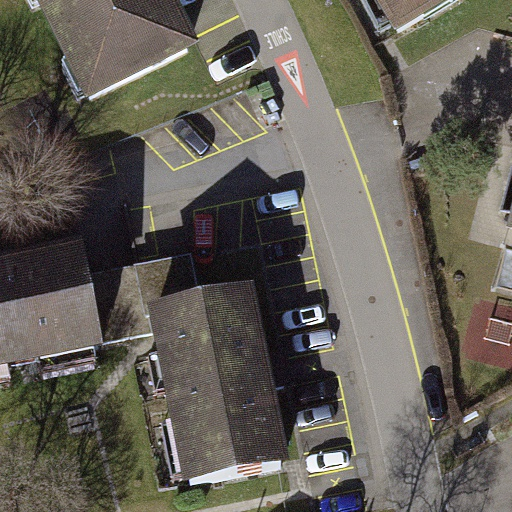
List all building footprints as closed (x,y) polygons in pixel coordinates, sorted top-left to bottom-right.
[(191,80),(153,0),(11,0),(75,134),(191,80)] [(455,0),(366,0),(390,39),(455,0)] [(511,268),(504,267),(494,304),(511,309),(511,268)] [(0,403),(102,387),(82,271),(0,285),(0,403)] [(249,298),(159,315),(193,492),(283,474),(249,298)]
